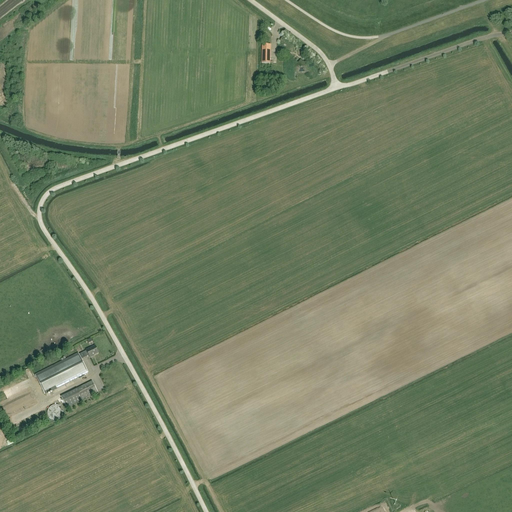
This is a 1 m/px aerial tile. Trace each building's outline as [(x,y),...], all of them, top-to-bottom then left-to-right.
[(290,43),(291,42),(284,36),(279,42),(280,41),(287,47),(288,46),(292,49),(294,47),(290,43)] [(270,63),(270,45),(262,45),(262,63),(270,63)] [(310,78),(308,62),(303,58),(306,61),(305,62),(304,62),(301,60),(298,63),(297,63),(296,61),(298,58),(294,63),(295,79),(295,73),(309,72),(309,78),(310,78)] [(87,373),(81,360),(88,356),(89,358),(90,358),(89,357),(98,353),(95,346),(86,351),(78,355),(78,354),(35,375),(44,394),(87,373)] [(74,404),(98,392),(93,382),(62,398),(66,408),(74,404)] [(33,408),(8,419),(11,426),(35,414),(33,408)]
